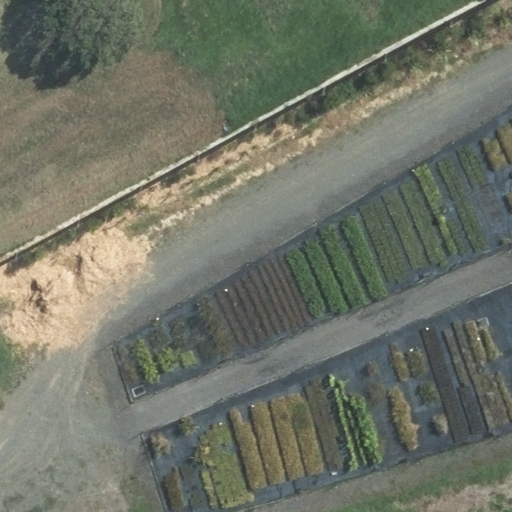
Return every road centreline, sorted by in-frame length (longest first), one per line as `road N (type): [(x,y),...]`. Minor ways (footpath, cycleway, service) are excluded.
road 1 (track): [(0,426),(41,420),(164,256),(511,56)]
road 2 (track): [(98,414),(511,251)]
road 3 (track): [(511,431),(235,511)]
